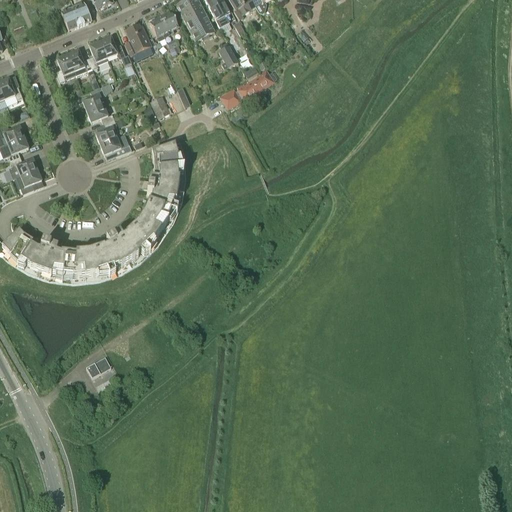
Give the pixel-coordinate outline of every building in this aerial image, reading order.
[(105,9),(100,0),(90,0),(97,13),(105,9)] [(100,0),(105,9),(113,5),(109,0),(100,0)] [(193,0),(186,4),(205,40),(215,35),(196,0),(193,0)] [(218,9),(212,0),(203,0),(210,13),(218,9)] [(212,0),(218,9),(225,6),(221,0),(212,0)] [(225,0),(235,14),(234,14),(240,23),(243,21),(244,17),(247,15),(250,16),(250,13),(255,10),(248,0),(246,0),(243,3),(241,0),(225,0)] [(248,0),(255,10),(258,16),(262,17),(264,15),(266,8),(264,4),(270,0),(248,0)] [(72,11),(80,29),(91,25),(83,6),(82,6),(82,4),(72,8),(73,10),(72,11)] [(205,40),(186,4),(176,9),(195,46),(205,40)] [(225,6),(218,9),(210,13),(219,31),(230,25),(228,23),(230,21),(228,17),(230,16),(225,6)] [(80,29),(72,11),(70,12),(69,9),(64,11),(65,14),(61,15),(68,34),(80,29)] [(171,15),(160,20),(169,38),(173,36),(172,33),(178,30),(171,15)] [(169,38),(160,20),(149,26),(156,40),(158,44),(160,44),(166,42),(166,39),(169,38)] [(130,45),(125,48),(130,60),(152,50),(142,29),(139,30),(138,28),(125,34),(130,45)] [(127,59),(125,60),(120,48),(115,51),(111,41),(100,45),(107,62),(117,57),(119,62),(121,61),(124,69),(131,66),(127,59)] [(174,50),(171,44),(166,46),(172,58),(176,56),(173,50),(174,50)] [(107,62),(100,45),(89,49),(93,59),(87,62),(92,73),(98,70),(97,68),(107,64),(107,62)] [(224,74),(230,72),(238,67),(228,48),(219,54),(225,66),(221,68),(224,74)] [(76,79),(86,75),(88,80),(94,77),(92,73),(87,62),(82,64),(78,54),(67,58),(76,79)] [(76,79),(67,58),(56,63),(60,73),(55,75),(59,86),(65,84),(65,83),(76,79)] [(254,69),(249,72),(252,78),(258,75),(254,69)] [(243,88),(237,90),(245,103),(272,86),(266,76),(244,89),(243,88)] [(0,85),(0,92),(4,103),(15,99),(16,103),(22,101),(18,90),(12,92),(8,82),(0,85)] [(86,115),(103,109),(101,102),(113,94),(110,87),(90,95),(92,100),(82,104),(86,115)] [(181,102),(186,99),(182,90),(177,93),(181,102)] [(227,114),(242,105),(233,91),(219,99),(220,100),(219,100),(227,114)] [(158,100),(150,105),(158,122),(167,118),(158,100)] [(18,111),(23,119),(30,115),(25,107),(18,111)] [(103,109),(86,115),(91,126),(101,122),(103,128),(114,123),(112,117),(107,119),(103,109)] [(154,116),(150,109),(143,112),(146,120),(154,116)] [(126,128),(123,121),(116,124),(120,131),(126,128)] [(114,123),(103,128),(105,133),(95,137),(99,148),(116,141),(112,131),(116,129),(114,123)] [(0,150),(24,141),(19,130),(9,134),(7,128),(0,130),(0,150)] [(124,138),(116,141),(99,148),(104,159),(114,155),(116,160),(131,154),(124,138)] [(28,151),(24,141),(0,150),(0,154),(3,162),(7,160),(9,165),(20,161),(18,155),(28,151)] [(160,152),(151,154),(153,161),(154,176),(155,176),(154,181),(149,180),(148,185),(143,185),(144,191),(147,191),(146,196),(152,197),(151,202),(150,202),(145,216),(141,222),(137,227),(126,238),(126,239),(122,241),(119,236),(115,239),(113,235),(108,239),(110,242),(106,245),(108,249),(104,252),(104,251),(89,256),(83,256),(76,257),(61,255),(60,256),(56,255),(58,249),(53,248),(55,243),(48,242),(47,246),(42,244),(40,249),(36,248),(36,247),(23,238),(18,233),(7,245),(0,252),(0,257),(7,264),(28,277),(48,284),(72,287),(85,286),(99,285),(122,277),(140,266),(158,249),(165,238),(173,227),(182,205),(185,183),(183,159),(180,146),(169,149),(168,147),(160,149),(160,152)] [(20,161),(9,165),(11,171),(8,172),(13,183),(20,180),(37,173),(32,162),(22,166),(20,161)] [(0,178),(9,175),(6,167),(0,169),(0,178)] [(37,173),(20,180),(23,186),(18,188),(22,198),(33,194),(31,188),(41,184),(37,173)] [(92,382),(111,371),(105,360),(86,371),(92,382)]
